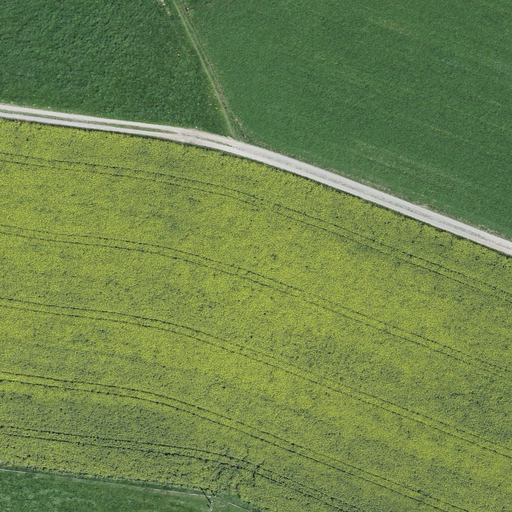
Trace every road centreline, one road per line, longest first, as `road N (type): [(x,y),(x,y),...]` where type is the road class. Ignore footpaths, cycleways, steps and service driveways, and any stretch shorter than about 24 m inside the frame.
road 1 (track): [(247,152),(511,248)]
road 2 (track): [(0,110),(247,152)]
